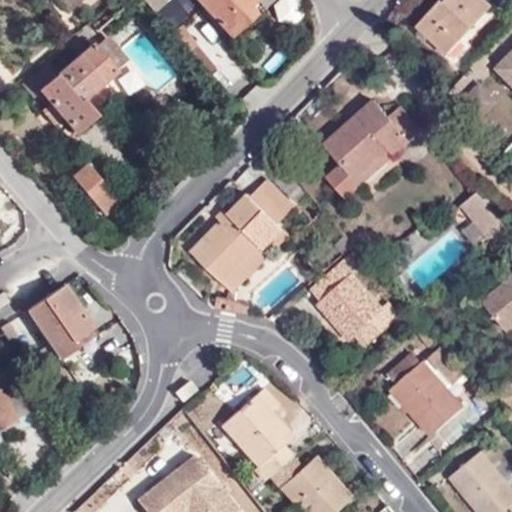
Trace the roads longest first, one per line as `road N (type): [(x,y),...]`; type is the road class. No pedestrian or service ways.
road 1 (residential): [(155,303),(140,259),(149,241),(355,33)]
road 2 (residential): [(155,303),(279,350),(417,511)]
road 3 (residential): [(43,511),(152,405),(164,365),(155,303)]
road 4 (unknown): [(355,33),(511,167)]
